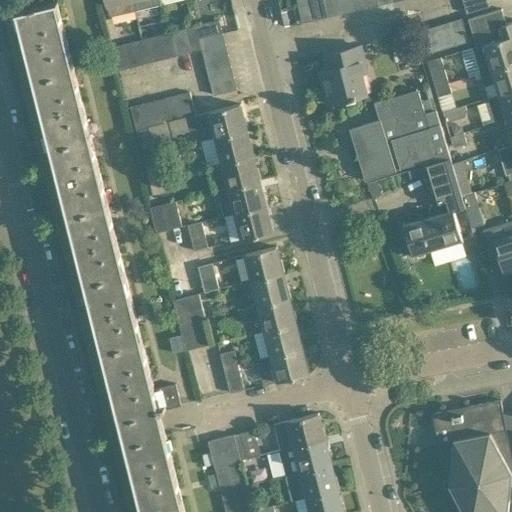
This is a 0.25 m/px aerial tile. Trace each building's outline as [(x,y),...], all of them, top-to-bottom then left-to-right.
[(135,9),(132,0),(105,0),(109,15),(135,9)] [(132,0),(135,9),(160,4),(159,0),(132,0)] [(314,19),(309,0),(297,0),(302,22),(314,19)] [(328,16),(324,0),(309,0),(314,19),(328,16)] [(342,13),(338,0),(324,0),(328,16),(342,13)] [(353,11),(351,0),(338,0),(342,13),(353,11)] [(367,7),(365,0),(351,0),(353,11),(367,7)] [(489,6),(486,0),(466,0),(462,1),(466,13),(489,6)] [(33,80),(74,70),(56,1),(16,11),(33,80)] [(511,21),(505,23),(501,8),(467,18),(476,46),(472,47),(480,72),(511,62),(511,21)] [(461,17),(449,21),(455,43),(467,40),(461,17)] [(221,32),(218,20),(196,25),(199,38),(221,32)] [(455,43),(449,21),(436,25),(443,47),(455,43)] [(199,38),(196,25),(184,28),(190,51),(201,48),(201,47),(199,38)] [(443,47),(436,25),(424,28),(431,51),(443,47)] [(190,51),(184,28),(171,31),(176,54),(190,51)] [(431,51),(424,28),(412,32),(419,54),(431,51)] [(176,54),(171,31),(159,34),(165,57),(176,54)] [(224,44),(221,32),(199,38),(201,47),(201,48),(202,49),(224,44)] [(165,57),(159,34),(146,37),(152,60),(165,57)] [(152,60),(146,37),(134,40),(140,63),(152,60)] [(140,63),(134,40),(121,43),(126,66),(140,63)] [(126,66),(121,43),(109,46),(115,69),(126,66)] [(227,55),(224,44),(202,49),(204,60),(227,55)] [(327,68),(324,69),(328,84),(324,85),(328,103),(345,99),(354,97),(366,94),(361,74),(360,72),(366,71),(359,45),(343,49),(324,54),(327,68)] [(230,66),(227,55),(204,60),(206,67),(207,72),(230,66)] [(448,83),(443,66),(440,56),(427,60),(430,70),(435,86),(448,83)] [(511,62),(480,72),(480,73),(484,85),(496,82),(500,93),(511,89),(511,62)] [(232,77),(230,66),(207,72),(210,83),(232,77)] [(50,148),(91,138),(74,70),(33,80),(50,148)] [(235,89),(232,77),(210,83),(213,94),(235,89)] [(450,91),(448,83),(435,86),(437,95),(450,91)] [(379,118),(348,128),(349,134),(351,134),(365,179),(384,174),(396,170),(395,168),(400,166),(401,168),(430,159),(431,162),(431,163),(450,157),(435,109),(425,112),(417,88),(393,95),(374,101),(379,118)] [(511,89),(500,93),(500,94),(488,97),(488,100),(495,122),(508,118),(507,118),(511,116),(511,89)] [(243,116),(239,104),(195,115),(189,91),(178,94),(184,117),(187,130),(212,123),(216,137),(244,130),(244,129),(240,117),(243,116)] [(178,94),(166,97),(172,120),(184,117),(178,94)] [(172,120),(166,97),(154,100),(160,123),(172,120)] [(160,123),(154,100),(143,103),(149,126),(150,126),(160,123)] [(149,126),(143,103),(130,106),(137,129),(149,126)] [(464,104),(455,106),(442,110),(445,121),(464,115),(466,110),(464,104)] [(149,126),(137,129),(140,143),(154,140),(150,126),(149,126)] [(246,129),(244,129),(244,130),(216,137),(222,162),(250,155),(250,154),(247,142),(249,141),(246,129)] [(466,141),(462,131),(449,136),(453,146),(466,141)] [(67,216),(108,206),(91,138),(50,148),(67,216)] [(511,144),(500,148),(509,180),(511,179),(511,144)] [(252,154),(250,154),(250,155),(222,162),(228,187),(256,180),(256,179),(253,167),(255,166),(252,154)] [(422,216),(403,222),(414,256),(462,241),(452,207),(464,203),(461,194),(457,180),(450,157),(431,163),(431,162),(424,164),(430,186),(435,202),(437,201),(440,210),(422,216)] [(160,162),(146,166),(149,181),(164,177),(160,162)] [(167,191),(164,177),(149,181),(153,194),(167,191)] [(262,204),(259,192),(261,191),(258,179),(256,179),(256,180),(228,187),(218,190),(220,200),(231,197),(235,213),(265,205),(265,204),(262,204)] [(474,190),(461,194),(464,203),(471,226),(484,222),(474,190)] [(175,200),(162,204),(168,229),(182,226),(175,200)] [(168,229),(162,204),(150,207),(156,232),(168,229)] [(268,216),(265,205),(235,213),(241,237),(254,234),(254,236),(258,235),(258,233),(271,230),(271,229),(269,229),(266,217),(268,216)] [(84,284),(125,274),(108,206),(67,216),(84,284)] [(511,219),(482,229),(492,262),(499,260),(503,271),(511,268),(511,219)] [(201,221),(187,225),(190,239),(205,235),(201,221)] [(279,258),(275,246),(246,254),(252,279),(280,272),(280,271),(277,259),(279,258)] [(282,271),(280,271),(280,272),(252,279),(259,304),(286,297),(283,284),(285,284),(282,271)] [(125,274),(84,284),(101,352),(142,342),(125,274)] [(215,274),(200,278),(204,291),(218,288),(215,274)] [(199,293),(185,296),(191,321),(205,318),(199,293)] [(191,321),(185,296),(173,299),(179,324),(191,321)] [(288,296),(286,297),(259,304),(242,308),(246,321),(262,316),(265,329),(293,322),(290,309),(292,309),(288,296)] [(211,343),(205,318),(191,321),(197,347),(211,343)] [(197,347),(191,321),(179,324),(186,350),(197,347)] [(295,321),(293,322),(265,329),(272,354),(299,347),(296,334),(298,334),(295,321)] [(142,342),(101,352),(119,421),(123,437),(141,511),(143,511),(182,502),(171,457),(165,434),(163,429),(159,412),(181,406),(176,384),(154,390),(142,342)] [(301,346),(299,347),(272,354),(256,358),(259,370),(273,366),(277,381),(290,377),(291,378),(295,377),(295,376),(308,373),(308,372),(306,372),(302,360),(305,359),(301,346)] [(220,353),(223,367),(237,363),(234,350),(220,353)] [(243,389),(237,363),(223,367),(230,392),(243,389)] [(511,511),(511,413),(502,415),(499,399),(459,407),(460,411),(451,412),(451,409),(432,413),(439,454),(452,451),(448,484),(463,511),(511,511)] [(320,424),(317,412),(273,423),(278,443),(279,449),(293,445),(324,438),(324,437),(321,437),(318,425),(320,424)] [(259,454),(253,428),(239,432),(239,433),(245,457),(259,454)] [(226,462),(240,459),(245,457),(239,433),(234,435),(233,433),(220,437),(226,462)] [(226,462),(220,437),(208,440),(214,465),(226,462)] [(327,450),(324,438),(293,445),(279,449),(266,452),(272,476),(285,473),(285,475),(330,463),(330,462),(328,462),(325,450),(327,450)] [(226,462),(214,465),(221,491),(233,488),(246,484),(240,459),(226,462)] [(333,475),(330,463),(285,475),(292,500),(306,496),(306,497),(337,489),(336,487),(334,488),(331,475),(333,475)] [(247,511),(252,511),(246,484),(233,488),(238,511),(247,511)] [(238,511),(233,488),(221,491),(225,511),(238,511)] [(339,500),(337,489),(306,497),(310,511),(340,511),(337,500),(339,500)] [(143,511),(184,511),(182,502),(143,511)]
